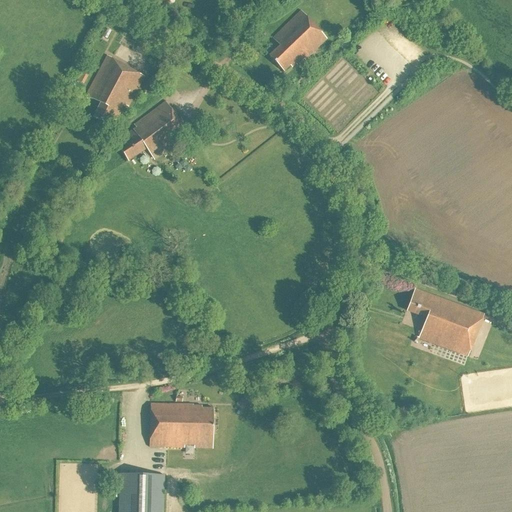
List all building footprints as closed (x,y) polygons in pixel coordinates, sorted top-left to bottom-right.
[(317,48),(326,40),(300,12),(273,38),(280,46),(270,55),(283,70),(290,64),(292,66),(296,62),(298,64),(305,57),(306,59),(317,48)] [(128,107),(144,77),(107,56),(86,96),(101,104),(93,118),(113,128),(118,119),(119,120),(126,106),(128,107)] [(154,160),(189,135),(166,101),(134,125),(136,128),(114,142),(128,161),(146,149),(154,160)] [(53,247),(62,247),(62,238),(54,238),(53,247)] [(415,289),(406,313),(426,321),(419,338),(419,339),(468,357),(484,315),(415,289)] [(149,448),(213,449),(214,408),(202,408),(202,406),(193,406),(193,405),(150,404),(149,448)] [(163,511),(164,476),(120,474),(119,511),(163,511)]
